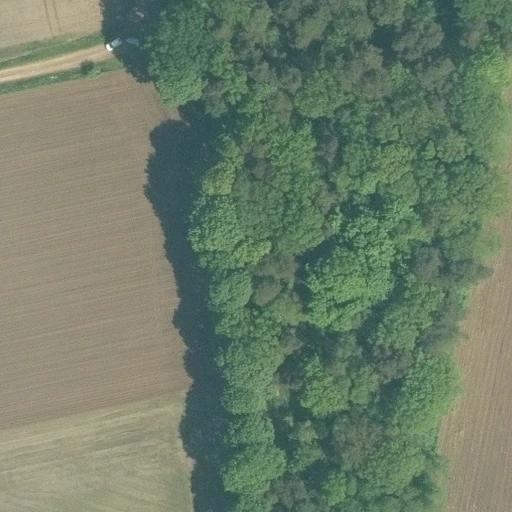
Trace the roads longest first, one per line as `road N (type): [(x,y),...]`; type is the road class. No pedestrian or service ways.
road 1 (track): [(164,37),(185,54),(206,92),(227,161),(264,511)]
road 2 (track): [(0,72),(164,37)]
